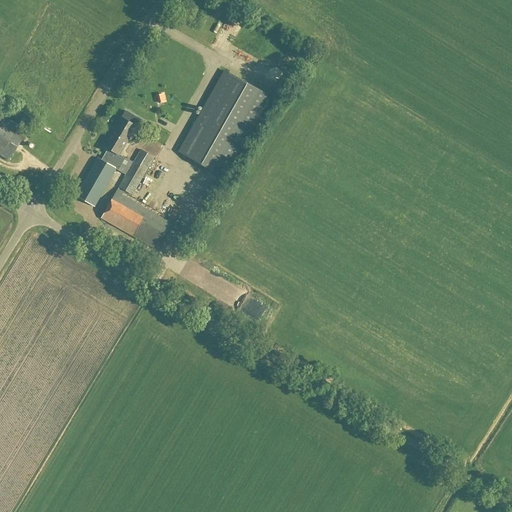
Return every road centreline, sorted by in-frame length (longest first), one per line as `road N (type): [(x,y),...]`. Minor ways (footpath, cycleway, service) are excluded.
road 1 (unclassified): [(511,504),(30,213)]
road 2 (unclassified): [(30,213),(163,0)]
